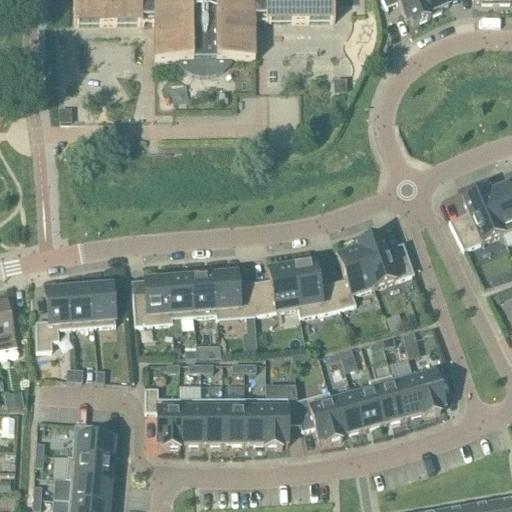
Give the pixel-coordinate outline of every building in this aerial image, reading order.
[(73,0),(74,29),(142,28),(144,28),(144,27),(142,27),(142,24),(154,23),(154,27),(152,27),(152,28),(154,28),(154,66),(179,65),(179,69),(185,75),(193,79),(201,81),(209,81),(217,79),(224,74),(231,69),(231,65),(255,64),(254,26),(256,26),(256,25),(254,25),(254,21),(266,22),(266,25),(264,25),(264,26),(266,26),(266,27),(334,26),(333,0),(73,0)] [(420,0),(380,0),(386,12),(398,7),(406,27),(411,25),(412,29),(430,21),(429,20),(420,0)] [(420,0),(429,20),(442,15),(440,12),(449,9),(445,0),(420,0)] [(511,201),(507,190),(500,193),(499,190),(485,196),(503,239),(511,234),(511,201)] [(463,256),(503,239),(485,196),(484,195),(480,197),(479,195),(467,201),(467,203),(463,205),(468,217),(449,226),(463,256)] [(414,280),(403,249),(385,255),(380,241),(375,243),(374,241),(362,246),(362,248),(358,249),(374,294),(414,280)] [(345,285),(333,288),(340,314),(355,309),(352,301),(374,294),(358,249),(358,250),(343,255),(344,258),(337,261),(345,285)] [(292,267),(290,268),(298,315),(300,322),(301,322),(324,318),(340,314),(333,288),(319,291),(315,267),(307,268),(306,265),(292,267)] [(270,285),(251,288),(254,322),(255,322),(255,321),(276,317),(276,319),(298,315),(290,268),(275,270),(276,273),(269,275),(270,285)] [(237,278),(214,280),(217,325),(246,323),(254,322),(251,288),(238,289),(237,278)] [(213,280),(190,282),(194,322),(217,320),(213,280)] [(190,282),(168,283),(171,324),(180,323),(194,322),(190,282)] [(171,324),(168,283),(144,285),(145,297),(132,298),(135,332),(171,329),(171,324)] [(115,330),(112,290),(90,292),(93,332),(115,330)] [(511,291),(496,297),(499,306),(511,301),(511,291)] [(90,292),(68,293),(72,334),(93,332),(90,292)] [(72,334),(68,293),(46,295),(48,326),(36,327),(36,357),(52,356),(51,347),(59,346),(58,335),(72,334)] [(7,303),(0,304),(0,354),(17,351),(7,303)] [(254,322),(246,323),(247,337),(255,337),(254,322)] [(414,337),(402,340),(404,348),(416,345),(414,337)] [(393,343),(381,346),(383,354),(395,350),(393,343)] [(381,346),(370,349),(372,357),(383,354),(381,346)] [(351,354),(339,357),(342,365),(353,362),(351,354)] [(196,355),(184,355),(185,363),(197,363),(196,355)] [(208,355),(196,355),(197,363),(209,363),(208,355)] [(339,357),(328,360),(330,368),(342,365),(339,357)] [(303,358),(291,360),(292,367),(304,366),(303,358)] [(179,369),(167,369),(167,377),(179,377),(179,369)] [(201,369),(189,369),(189,377),(201,377),(201,369)] [(213,369),(201,369),(201,377),(213,377),(213,369)] [(244,369),(232,369),(232,377),(244,377),(244,369)] [(256,377),(256,369),(244,369),(244,377),(256,377)] [(75,374),(67,374),(66,386),(74,386),(75,374)] [(83,375),(75,374),(74,386),(82,387),(83,375)] [(105,376),(97,376),(96,388),(104,388),(105,376)] [(436,376),(413,381),(423,418),(424,422),(440,417),(440,416),(446,415),(436,376)] [(393,382),(391,382),(402,424),(423,418),(413,381),(394,386),(393,382)] [(372,392),(371,392),(382,430),(402,424),(391,382),(370,387),(372,392)] [(371,392),(350,397),(361,435),(382,430),(371,392)] [(158,393),(144,393),(144,418),(156,418),(157,449),(163,449),(163,453),(179,453),(179,403),(158,403),(158,393)] [(21,396),(5,399),(7,412),(23,409),(21,396)] [(350,397),(329,402),(340,441),(341,441),(361,435),(350,397)] [(328,398),(307,403),(318,447),(324,446),(325,449),(341,445),(328,398)] [(200,403),(179,403),(179,453),(180,453),(180,449),(200,449),(200,403)] [(222,403),(200,403),(200,449),(222,449),(222,403)] [(244,403),(222,403),(222,449),(244,449),(244,403)] [(265,403),(244,403),(244,449),(265,449),(265,453),(265,403)] [(288,403),(265,403),(265,453),(282,453),(282,449),(288,449),(288,403)] [(72,463),(112,466),(114,444),(110,443),(111,432),(74,430),(74,440),(72,463)] [(43,449),(35,448),(34,460),(42,460),(43,449)] [(42,460),(34,460),(34,472),(42,472),(42,460)] [(70,484),(111,488),(112,466),(72,463),(67,462),(65,484),(70,484)] [(0,494),(10,495),(10,483),(0,482),(0,494)] [(70,484),(68,506),(109,509),(111,488),(70,484)]
